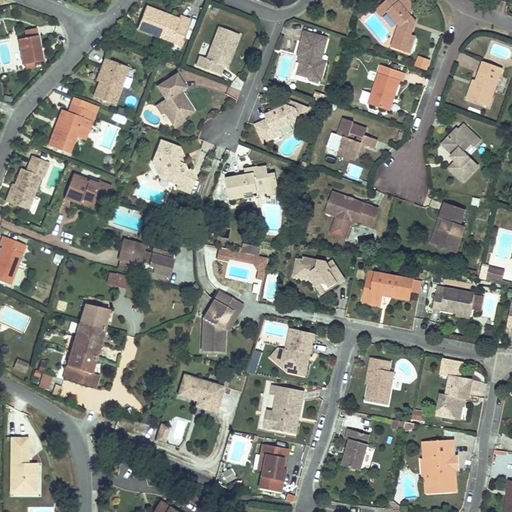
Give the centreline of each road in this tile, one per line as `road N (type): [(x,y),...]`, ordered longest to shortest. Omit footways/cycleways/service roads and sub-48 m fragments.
road 1 (residential): [(501,358),(350,327),(303,507),(335,511)]
road 2 (tertiary): [(0,378),(68,423),(83,457),(83,511)]
road 3 (residential): [(0,165),(13,122),(87,32)]
road 4 (residential): [(473,511),(495,383)]
